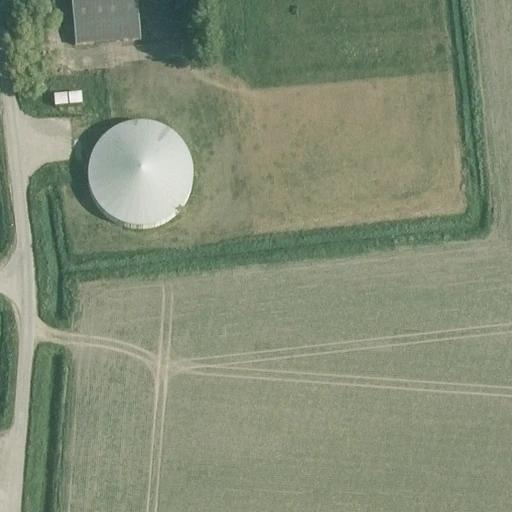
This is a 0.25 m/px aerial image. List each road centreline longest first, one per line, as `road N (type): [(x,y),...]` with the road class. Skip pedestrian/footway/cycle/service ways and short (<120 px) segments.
road 1 (unclassified): [(25,300),(0,32)]
road 2 (unclassified): [(10,511),(25,300)]
